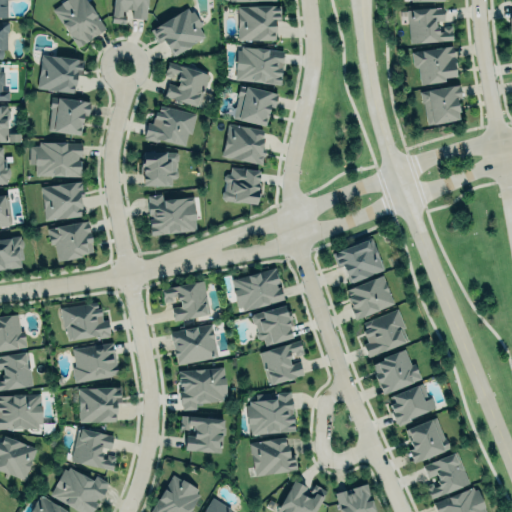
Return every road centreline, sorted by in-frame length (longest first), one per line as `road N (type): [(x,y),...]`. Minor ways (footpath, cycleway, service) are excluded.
road 1 (residential): [(401,511),(346,386),(291,211),(312,54),(307,0)]
road 2 (tertiary): [(358,0),(374,108),(403,198),(511,466)]
road 3 (residential): [(124,62),(112,198),(149,395),(143,462),(126,511)]
road 4 (residential): [(511,135),(394,168),(179,260)]
road 5 (residential): [(179,260),(297,240),(511,161)]
road 6 (residential): [(511,236),(474,0)]
road 7 (residential): [(0,291),(179,260)]
road 8 (residential): [(371,446),(340,459),(324,454),(325,397),(346,386)]
